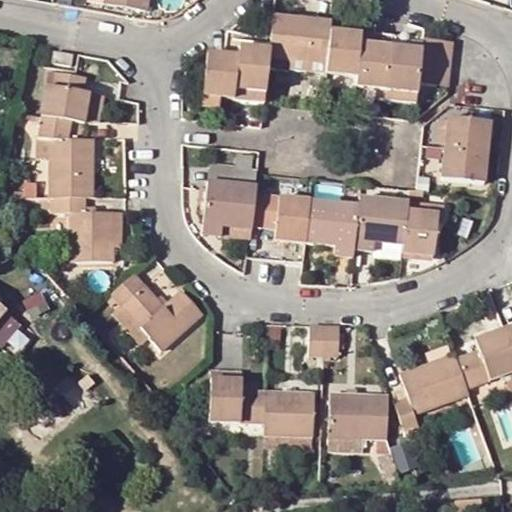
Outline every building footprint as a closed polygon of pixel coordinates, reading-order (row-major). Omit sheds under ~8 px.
[(144,0),(83,0),(84,2),(142,13),(144,0)] [(369,40),(372,16),(342,7),(340,30),(362,33),(362,39),(369,40)] [(263,71),(322,77),(326,35),(327,25),(269,19),(265,54),(263,71)] [(352,80),(355,48),(356,39),(326,35),(322,77),(352,80)] [(418,42),(417,54),(417,56),(448,60),(450,46),(418,42)] [(355,48),(352,80),(350,100),(382,103),(387,51),(355,48)] [(235,50),(234,60),(229,106),(244,108),(259,108),(263,71),(265,54),(235,50)] [(410,106),(412,87),(414,73),(417,56),(417,54),(387,51),(382,103),(410,106)] [(49,54),(46,65),(65,69),(68,57),(49,54)] [(414,73),(446,76),(448,60),(417,56),(414,73)] [(214,104),(229,106),(234,60),(202,57),(199,95),(191,94),(190,109),(213,111),(214,104)] [(412,87),(444,90),(446,76),(414,73),(412,87)] [(43,93),(37,121),(68,127),(79,129),(85,99),(78,98),(81,82),(51,77),(48,93),(43,93)] [(76,145),(64,146),(68,127),(37,121),(32,143),(45,146),(44,202),(50,202),(79,203),(87,203),(87,145),(76,145)] [(440,153),(484,157),(487,127),(444,122),(440,153)] [(68,127),(64,146),(76,145),(79,129),(68,127)] [(484,157),(440,153),(438,182),(481,187),(484,157)] [(232,160),(216,158),(215,169),(231,171),(232,160)] [(247,230),(251,199),(251,191),(205,186),(201,228),(247,232),(247,230)] [(351,251),(352,243),(356,202),(307,197),(306,204),(302,246),(331,249),(351,251)] [(271,243),(302,246),(306,204),(251,199),(247,230),(272,233),(271,243)] [(79,217),(79,203),(50,202),(50,218),(66,218),(64,266),(106,266),(107,218),(79,217)] [(370,245),(400,247),(403,214),(404,207),(356,202),(352,243),(370,245)] [(403,214),(400,247),(399,258),(428,260),(432,218),(403,214)] [(200,237),(246,242),(247,232),(201,228),(200,237)] [(370,245),(352,243),(351,251),(351,253),(369,254),(370,245)] [(330,259),(350,261),(351,253),(351,251),(331,249),(330,259)] [(160,310),(130,278),(107,298),(158,355),(198,320),(177,295),(160,310)] [(511,328),(499,334),(511,368),(511,328)] [(305,359),(319,360),(320,330),(305,330),(305,359)] [(334,361),(335,331),(320,330),(319,360),(334,361)] [(500,380),(511,375),(511,368),(499,334),(473,344),(476,353),(451,362),(462,394),(500,380)] [(412,419),(465,400),(462,394),(451,362),(449,359),(397,378),(405,403),(390,408),(400,436),(415,429),(412,419)] [(206,382),(233,383),(233,373),(207,371),(206,382)] [(511,375),(500,380),(505,394),(511,391),(511,375)] [(259,427),(260,395),(234,394),(233,383),(206,382),(203,425),(259,427)] [(260,395),(259,427),(258,440),(307,441),(308,441),(310,397),(260,395)] [(370,452),(384,451),(381,444),(383,402),(328,399),(326,439),(370,443),(370,452)] [(307,441),(258,440),(258,447),(306,449),(307,441)] [(0,459),(0,480),(11,471),(0,459)]
